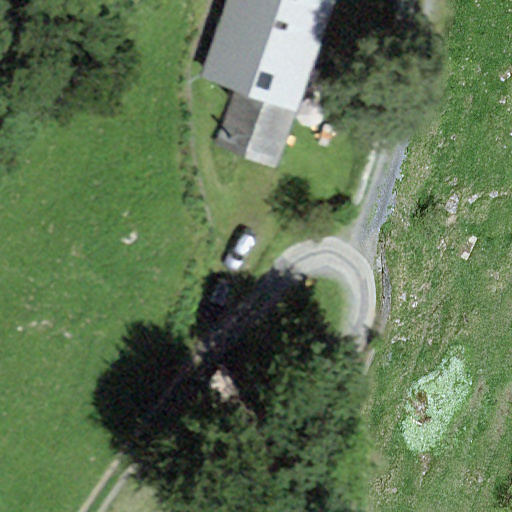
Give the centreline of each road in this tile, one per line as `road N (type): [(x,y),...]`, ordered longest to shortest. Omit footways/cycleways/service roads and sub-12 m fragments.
road 1 (track): [(358,259),(319,253),(283,270),(136,448),(94,511)]
road 2 (track): [(358,259),(395,143),(422,0)]
road 3 (track): [(316,511),(358,324),(358,259)]
